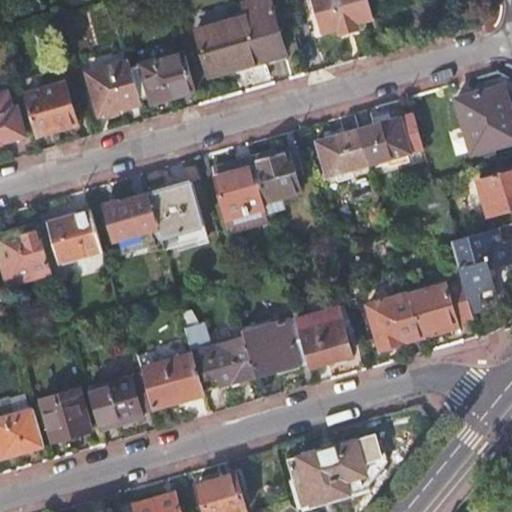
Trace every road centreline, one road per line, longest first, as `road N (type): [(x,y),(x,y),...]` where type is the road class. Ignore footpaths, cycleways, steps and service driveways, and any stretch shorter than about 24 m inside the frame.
road 1 (residential): [(511,40),(0,187)]
road 2 (residential): [(496,402),(436,376),(0,501)]
road 3 (tertiary): [(405,511),(496,402)]
